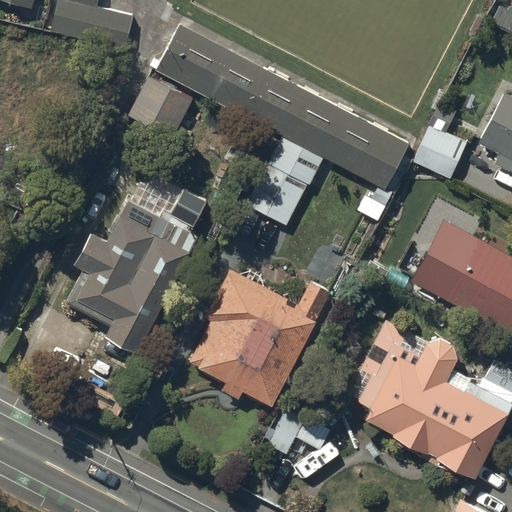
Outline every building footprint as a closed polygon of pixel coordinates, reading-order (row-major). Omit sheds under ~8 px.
[(6,0),(35,9),(38,0),(6,0)] [(99,7),(71,0),(61,0),(54,30),(126,49),(135,17),(99,7)] [(497,7),(489,24),(511,35),(511,9),(509,8),(508,12),(497,7)] [(408,141),(179,21),(155,67),(271,128),(280,133),(319,153),(383,187),(402,152),(408,141)] [(511,95),(503,91),(479,137),(511,154),(511,95)] [(466,140),(430,121),(411,157),(447,176),(466,140)] [(319,153),(280,133),(245,200),(283,220),(319,153)] [(203,195),(182,184),(165,215),(126,195),(106,234),(87,224),(71,256),(88,264),(74,291),(111,310),(102,328),(136,346),(195,232),(186,228),(203,195)] [(511,254),(475,235),(443,295),(511,331),(511,254)] [(295,301),(229,266),(204,310),(211,314),(190,354),(226,373),(220,383),(236,392),(242,381),(267,394),(325,286),(308,277),(295,301)] [(436,333),(424,337),(412,359),(395,350),(363,410),(473,468),(505,408),(440,374),(452,350),(447,338),(436,333)] [(287,411),(268,446),(267,447),(285,457),(289,451),(292,445),(305,453),(319,429),(287,411)] [(492,511),(459,494),(448,511),(492,511)]
